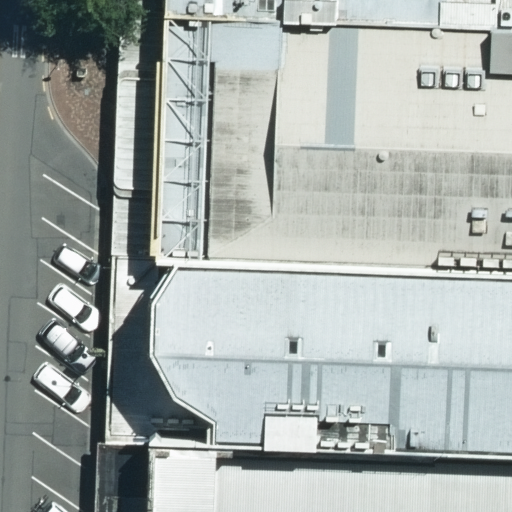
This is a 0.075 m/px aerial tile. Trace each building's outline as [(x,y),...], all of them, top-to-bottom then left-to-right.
[(121,0),(112,250),(146,250),(153,0),(121,0)] [(511,0),(153,0),(146,250),(511,258),(511,0)] [(107,423),(141,422),(146,250),(112,250),(107,423)] [(511,258),(146,250),(141,422),(511,424),(511,258)] [(94,511),(139,511),(141,422),(107,423),(98,423),(94,511)] [(511,511),(511,424),(141,422),(139,511),(511,511)]
